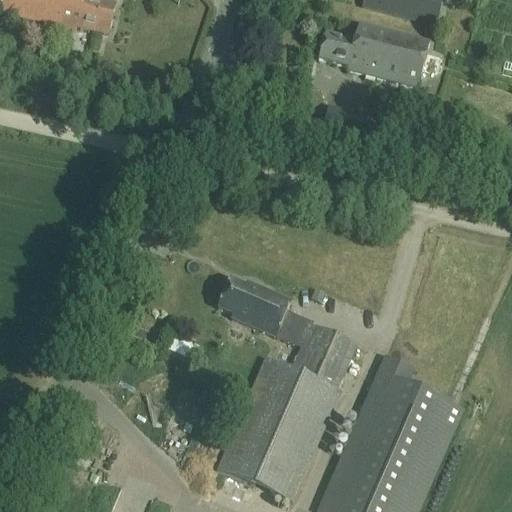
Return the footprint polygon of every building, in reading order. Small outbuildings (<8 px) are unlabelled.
[(86,0),(1,0),(0,8),(0,14),(76,32),(77,28),(108,35),(115,7),(86,0)] [(365,0),(364,7),(435,25),(440,0),(365,0)] [(347,72),(417,90),(421,73),(429,42),(358,24),(354,41),(324,34),(318,60),(348,68),(347,72)] [(328,109),(322,134),(360,144),(367,119),(328,109)] [(291,372),(265,361),(217,471),(292,503),(340,394),(337,392),(356,348),(311,329),(313,325),(286,313),(290,302),(247,283),(245,287),(230,281),(217,310),(232,316),(231,320),(301,350),(291,372)] [(385,360),(319,511),(417,511),(461,412),(406,388),(413,372),(385,360)]
